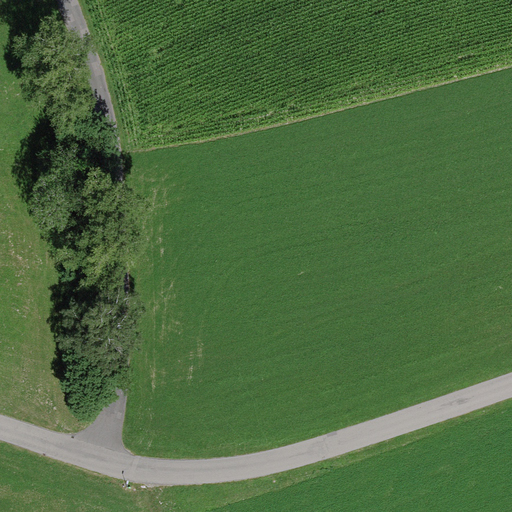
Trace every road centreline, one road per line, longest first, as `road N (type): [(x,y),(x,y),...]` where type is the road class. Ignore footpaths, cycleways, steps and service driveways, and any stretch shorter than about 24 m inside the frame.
road 1 (residential): [(97,463),(112,390),(112,134),(66,0)]
road 2 (unclassified): [(511,375),(236,465),(138,473),(97,463)]
